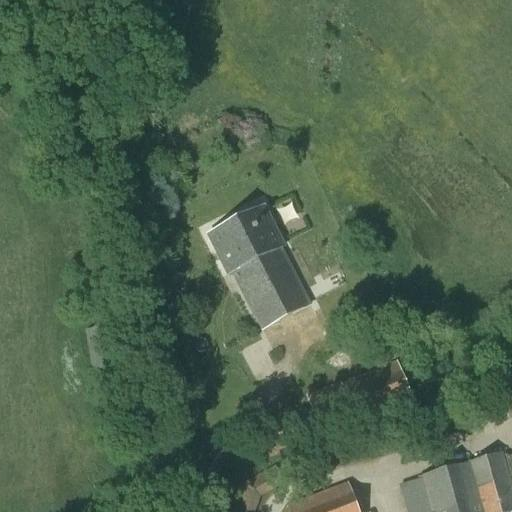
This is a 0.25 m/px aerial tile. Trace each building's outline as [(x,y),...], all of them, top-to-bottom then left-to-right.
[(262,209),(208,237),(229,277),(233,275),(263,332),(349,287),(324,238),(285,259),(280,251),(283,250),(262,209)] [(115,367),(109,327),(85,332),(92,371),(115,367)] [(396,363),(308,395),(323,442),(415,407),(396,363)] [(465,427),(490,421),(484,397),(483,398),(459,404),(465,427)] [(299,425),(298,422),(250,437),(258,462),(316,444),(309,422),(299,425)] [(511,457),(501,456),(497,457),(418,480),(398,486),(405,511),(511,511),(511,493),(508,478),(511,477),(511,457)] [(285,484),(275,467),(244,484),(233,511),(255,511),(260,499),(285,484)] [(150,487),(157,502),(183,490),(175,474),(150,487)] [(358,511),(348,484),(286,507),(287,511),(358,511)]
